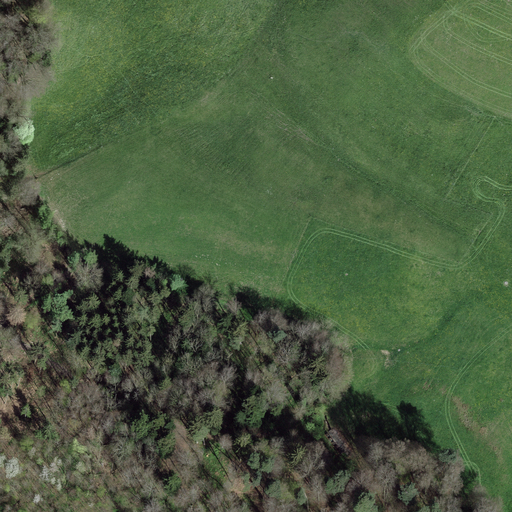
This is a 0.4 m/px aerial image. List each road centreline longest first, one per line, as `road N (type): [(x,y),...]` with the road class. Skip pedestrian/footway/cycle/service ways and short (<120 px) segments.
road 1 (track): [(270,0),(108,253)]
road 2 (track): [(0,327),(108,253)]
